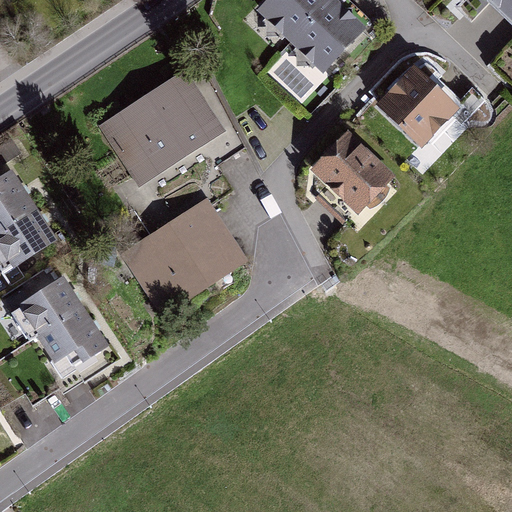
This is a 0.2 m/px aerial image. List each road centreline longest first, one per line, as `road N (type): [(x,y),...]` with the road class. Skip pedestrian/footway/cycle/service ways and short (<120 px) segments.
road 1 (residential): [(420,22),(275,181),(315,265),(0,492)]
road 2 (tertiary): [(0,112),(167,0)]
